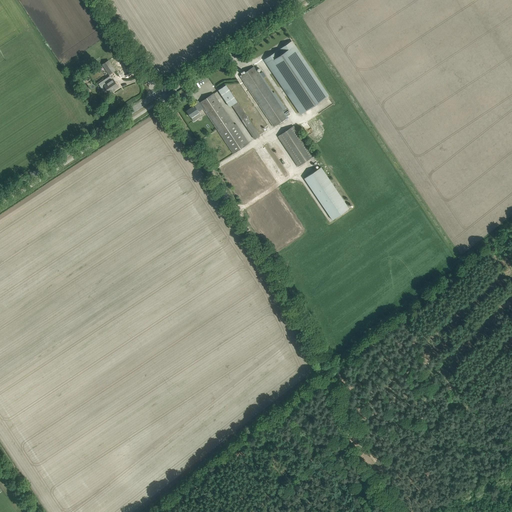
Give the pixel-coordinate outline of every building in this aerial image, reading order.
[(264,59),(301,114),(328,96),(314,75),(315,74),(309,66),(308,67),(291,41),(264,59)] [(115,70),(108,60),(103,64),(109,74),(115,70)] [(240,76),(273,126),(290,114),(289,112),(290,111),(288,108),(283,105),(274,92),(273,93),(260,73),(259,74),(254,66),(240,76)] [(118,87),(113,79),(107,83),(104,85),(107,90),(109,93),(109,92),(112,89),(113,90),(118,87)] [(237,102),(228,89),(226,85),(218,90),(230,107),(237,102)] [(199,103),(200,104),(203,108),(233,154),(249,143),(236,124),(234,125),(213,93),(199,103)] [(198,112),(203,108),(200,104),(195,107),(194,106),(186,111),(194,121),(201,116),(198,112)] [(247,116),(242,120),(246,126),(251,123),(247,116)] [(313,156),(293,125),(278,135),(298,166),(313,156)] [(304,179),(332,220),(349,208),(321,167),(304,179)]
